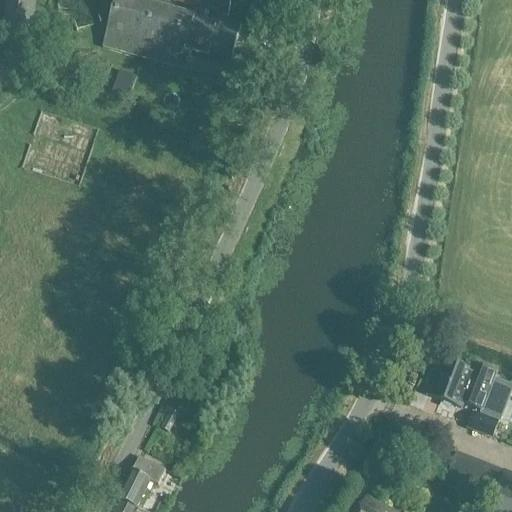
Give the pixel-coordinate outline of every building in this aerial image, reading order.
[(28,48),(36,0),(8,0),(1,43),(28,48)] [(227,24),(154,5),(136,0),(115,0),(103,48),(187,71),(191,54),(231,65),(241,28),(227,24)] [(155,0),(154,5),(227,24),(233,0),(155,0)] [(128,100),(135,79),(121,74),(114,95),(128,100)] [(428,397),(462,410),(464,405),(477,410),(475,414),(473,414),(467,429),(493,439),(499,424),(480,416),(496,377),(473,368),(471,372),(442,361),(436,375),(433,374),(427,389),(431,390),(428,397)] [(170,434),(180,416),(171,411),(161,429),(170,434)] [(451,473),(495,486),(501,466),(457,453),(451,473)] [(167,472),(143,461),(140,459),(119,500),(122,501),(116,511),(142,511),(137,509),(150,483),(159,488),(167,472)] [(511,505),(511,479),(504,477),(495,499),(511,505)] [(361,511),(388,511),(368,500),(361,511)]
